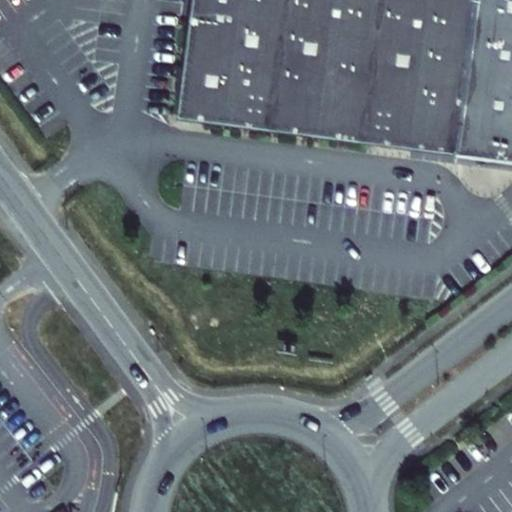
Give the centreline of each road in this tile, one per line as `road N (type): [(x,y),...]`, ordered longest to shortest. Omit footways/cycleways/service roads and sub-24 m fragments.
road 1 (tertiary): [(511,303),(359,419),(293,421)]
road 2 (tertiary): [(368,511),(379,470),(399,442),(511,354)]
road 3 (unclassified): [(192,438),(68,268)]
road 4 (tertiary): [(368,511),(349,462),(293,421)]
